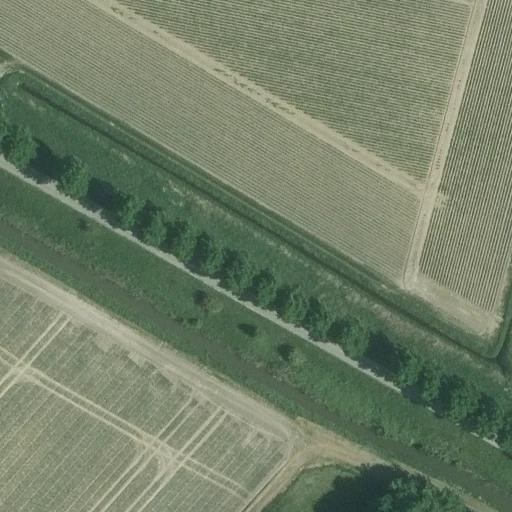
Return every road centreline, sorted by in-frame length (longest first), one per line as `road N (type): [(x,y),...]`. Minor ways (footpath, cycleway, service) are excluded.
road 1 (unclassified): [(511,452),(0,162)]
road 2 (track): [(254,511),(313,447),(459,511)]
